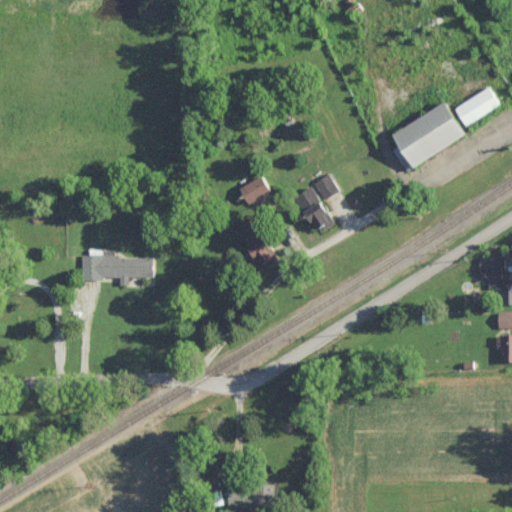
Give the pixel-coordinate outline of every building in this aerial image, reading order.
[(461,126),(495,104),(484,86),(449,108),(461,126)] [(382,132),(400,167),(458,138),(440,103),(382,132)] [(336,191),(328,173),(312,180),(321,198),(336,191)] [(265,191),(256,175),(234,188),(243,203),(265,191)] [(313,234),(331,223),(307,185),(290,195),(313,234)] [(232,230),(251,269),(272,258),(262,239),(253,243),(244,225),(232,230)] [(149,257),(111,257),(111,251),(78,251),(78,279),(116,278),(116,284),(125,284),(124,277),(150,276),(149,257)] [(501,257),(476,257),(476,273),(484,273),(484,289),(495,289),(495,304),(511,303),(511,276),(501,276),(501,257)] [(511,323),(511,311),(494,311),(494,328),(511,327),(511,323)] [(511,360),(511,334),(494,335),(495,361),(511,360)] [(269,485),(223,483),(222,506),(268,507),(269,485)]
